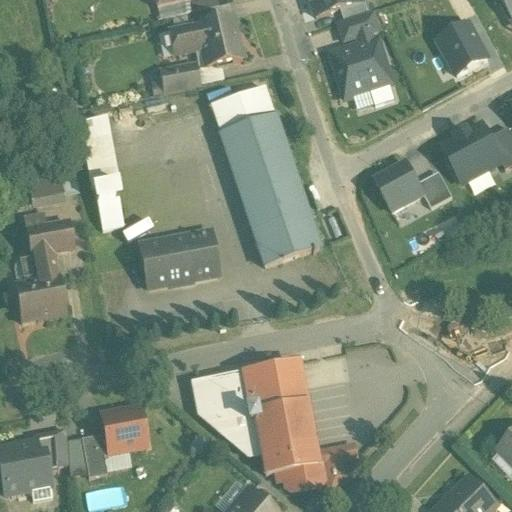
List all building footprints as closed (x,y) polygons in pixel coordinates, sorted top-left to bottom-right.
[(158,0),(161,13),(193,6),(195,19),(223,12),(220,0),(221,0),(158,0)] [(307,0),(313,20),(361,6),(358,0),(307,0)] [(247,65),(237,21),(200,30),(200,31),(177,37),(182,60),(206,55),(210,74),(247,65)] [(327,53),(342,102),(389,87),(374,38),(327,53)] [(200,70),(164,77),(168,98),(205,91),(200,70)] [(324,254),(269,93),(215,111),(270,272),(324,254)] [(108,115),(79,120),(92,194),(98,193),(104,230),(121,228),(114,189),(121,188),(108,115)] [(65,185),(33,191),(36,207),(68,201),(65,185)] [(19,291),(26,328),(52,323),(53,325),(71,322),(64,282),(62,282),(57,259),(79,255),(73,228),(31,236),(36,263),(40,262),(44,286),(19,291)] [(144,250),(152,294),(224,281),(216,237),(144,250)] [(253,418),(255,426),(243,429),(249,462),(267,458),(272,480),(283,478),(284,487),(291,485),(293,494),(298,497),(326,492),(334,497),(346,482),(344,465),(362,461),(359,446),(321,453),(302,356),(244,367),(251,404),(239,406),(242,420),(253,418)] [(144,413),(106,421),(110,440),(113,460),(152,453),(144,413)] [(110,440),(86,445),(93,484),(112,481),(108,461),(113,460),(110,440)] [(0,448),(0,475),(4,497),(46,489),(36,441),(0,448)] [(511,449),(503,458),(511,467),(511,449)] [(502,511),(474,483),(443,511),(502,511)] [(272,511),(253,495),(238,511),(272,511)]
